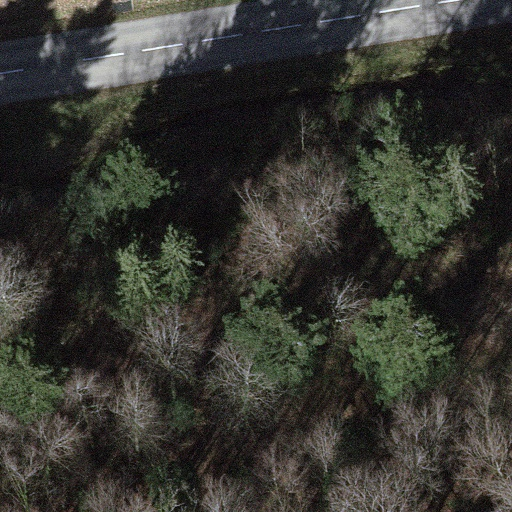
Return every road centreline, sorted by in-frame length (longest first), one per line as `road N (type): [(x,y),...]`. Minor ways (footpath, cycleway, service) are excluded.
road 1 (track): [(511,296),(0,379)]
road 2 (secondary): [(0,71),(431,0)]
